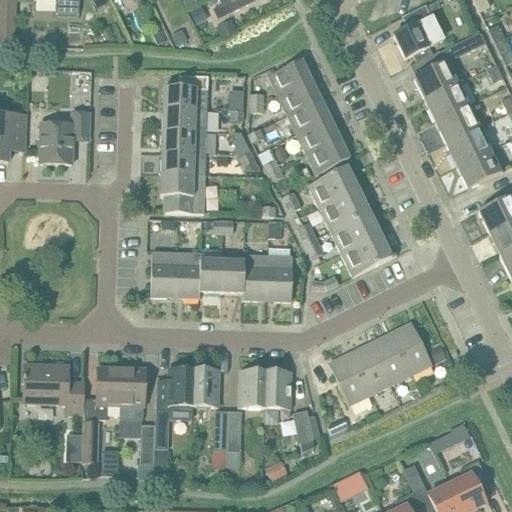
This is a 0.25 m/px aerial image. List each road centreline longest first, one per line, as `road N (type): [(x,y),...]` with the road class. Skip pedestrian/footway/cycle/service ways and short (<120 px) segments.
road 1 (residential): [(102,336),(296,345),(463,263)]
road 2 (residential): [(463,263),(334,1)]
road 3 (residential): [(102,336),(107,195)]
road 4 (residential): [(107,195),(123,186),(125,84)]
